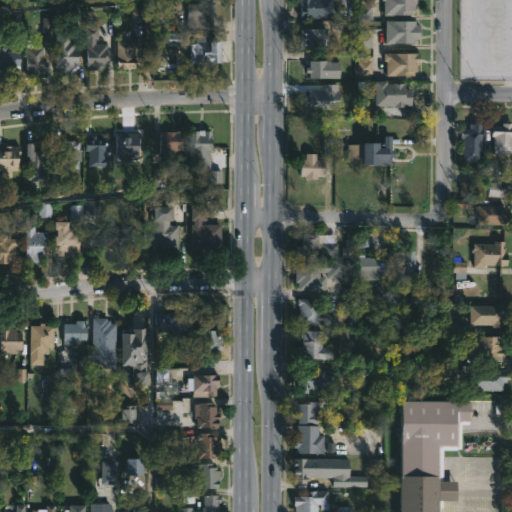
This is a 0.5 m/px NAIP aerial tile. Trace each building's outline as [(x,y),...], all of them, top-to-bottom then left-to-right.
[(334,0),(334,19),(302,18),(302,0),(334,0)] [(416,0),(416,1),(416,4),(413,4),(413,15),(384,15),(384,1),(382,1),(382,0),(416,0)] [(218,27),(218,29),(188,28),(188,4),(216,5),(216,15),(218,15),(218,27)] [(418,21),(418,25),(421,25),(420,38),(417,38),(417,44),(385,43),(386,20),(418,21)] [(95,39),(95,43),(107,44),(107,52),(109,52),(109,64),(105,64),(105,67),(101,67),(101,70),(86,70),(87,28),(98,28),(98,39),(95,39)] [(325,51),(299,51),(299,29),(331,30),(330,40),(329,40),(329,46),(325,46),(325,51)] [(67,34),(67,37),(70,37),(70,42),(76,42),(76,47),(80,46),(80,67),(73,73),(56,73),(56,37),(59,37),(59,34),(67,34)] [(158,73),(169,71),(166,48),(183,45),(182,34),(153,38),(158,73)] [(207,38),(207,41),(221,41),(221,63),(195,63),(195,61),(188,61),(188,43),(195,43),(195,36),(207,36),(207,38)] [(34,40),(34,47),(43,47),(42,61),(47,61),(47,71),(44,71),(44,73),(36,73),(35,75),(25,74),(26,40),(34,40)] [(128,69),(116,69),(117,41),(139,42),(139,53),(136,53),(135,69),(128,69)] [(0,48),(6,48),(6,51),(20,51),(20,70),(15,73),(15,77),(0,77),(0,48)] [(409,51),(409,53),(417,53),(417,74),(409,74),(409,77),(386,76),(386,62),(384,62),(384,53),(404,53),(404,51),(409,51)] [(328,70),(328,80),(310,80),(310,73),(308,73),(308,68),(311,68),(311,61),(331,61),(331,70),(328,70)] [(387,81),(387,83),(406,84),(406,89),(413,89),(412,106),(375,106),(375,81),(387,81)] [(481,120),(481,127),(483,127),(483,136),(481,136),(481,160),(462,160),(464,138),(461,138),(461,122),(469,122),(469,120),(481,120)] [(511,124),(511,154),(495,154),(495,138),(493,138),(493,126),(503,127),(503,124),(511,124)] [(205,131),(205,132),(212,132),(212,140),(214,140),(214,153),(207,152),(207,156),(210,156),(210,167),(197,167),(197,153),(191,152),(191,137),(193,137),(193,132),(205,131)] [(184,132),(183,159),(177,158),(177,152),(169,151),(169,155),(160,155),(161,132),(184,132)] [(138,133),(137,159),(131,158),(131,162),(120,161),(120,158),(114,158),(115,133),(138,133)] [(97,136),(97,139),(111,139),(110,166),(88,165),(89,152),(86,152),(86,140),(89,140),(90,136),(97,136)] [(394,148),(394,150),(397,150),(397,159),(393,159),(393,165),(383,165),(383,167),(366,167),(366,164),(347,164),(347,145),(364,145),(364,142),(377,142),(377,139),(386,140),(386,137),(394,137),(394,148)] [(80,142),(80,150),(82,150),(82,162),(79,162),(79,170),(58,170),(58,154),(56,154),(56,142),(80,142)] [(45,152),(45,179),(42,179),(42,182),(24,181),(25,143),(33,144),(33,151),(45,152)] [(11,170),(11,176),(0,176),(0,145),(19,145),(19,170),(11,170)] [(317,154),(317,160),(326,160),(326,177),(318,177),(318,180),(306,180),(306,177),(302,177),(302,164),(305,164),(305,159),(307,159),(307,154),(317,154)] [(484,197),(461,196),(462,181),(484,181),(484,197)] [(505,183),(489,183),(489,198),(505,198),(505,183)] [(98,200),(97,227),(84,227),(84,200),(98,200)] [(508,204),(508,212),(511,212),(511,224),(479,224),(479,209),(476,209),(476,204),(508,204)] [(205,218),(205,221),(201,221),(201,225),(220,225),(220,252),(190,252),(191,224),(193,224),(193,221),(191,221),(191,207),(205,207),(205,218)] [(178,226),(178,255),(158,255),(158,240),(152,240),(152,221),(154,221),(154,208),(173,208),(173,221),(169,222),(169,225),(178,226)] [(68,220),(68,227),(73,227),(72,235),(77,235),(77,240),(79,240),(79,252),(74,252),(74,256),(65,256),(65,253),(63,252),(57,252),(57,228),(55,228),(55,220),(68,220)] [(34,224),(34,232),(46,232),(46,244),(44,244),(44,261),(23,261),(24,255),(25,255),(25,234),(23,234),(24,224),(34,224)] [(123,245),(123,247),(99,245),(99,247),(90,247),(90,230),(102,230),(102,228),(137,228),(137,246),(123,245)] [(319,232),(319,248),(323,248),(323,242),(338,242),(338,258),(303,258),(304,232),(319,232)] [(0,235),(6,235),(6,239),(17,239),(17,248),(15,248),(15,260),(6,260),(6,264),(0,264),(0,235)] [(506,240),(506,251),(509,251),(509,264),(486,264),(486,266),(474,266),(474,242),(498,243),(498,239),(506,240)] [(414,260),(414,281),(397,281),(397,268),(394,268),(394,252),(407,252),(407,248),(416,248),(416,260),(414,260)] [(362,253),(364,254),(364,256),(380,257),(380,279),(359,279),(359,253),(362,253)] [(341,262),(341,278),(327,278),(327,271),(320,271),(319,276),(326,276),(325,289),(297,289),(297,282),(295,282),(295,267),(298,267),(298,262),(341,262)] [(315,296),(320,297),(319,313),(322,313),(324,310),(338,310),(337,324),(323,324),(323,319),(319,319),(319,325),(295,324),(295,314),(300,314),(300,304),(297,304),(297,297),(315,296)] [(504,315),(504,326),(492,326),(492,323),(470,323),(470,303),(509,304),(509,315),(504,315)] [(162,312),(162,314),(174,314),(174,332),(155,333),(155,312),(162,312)] [(107,318),(107,320),(111,321),(111,324),(114,324),(114,348),(110,348),(110,352),(97,352),(97,348),(93,348),(93,318),(107,318)] [(72,343),(64,343),(64,322),(75,322),(75,319),(87,320),(86,341),(72,341),(72,343)] [(44,324),(44,326),(54,326),(53,348),(48,348),(48,353),(43,353),(43,366),(29,366),(30,325),(39,326),(39,323),(44,324)] [(209,326),(209,331),(222,330),(223,350),(214,357),(209,352),(198,361),(190,352),(197,346),(197,326),(209,326)] [(0,328),(17,329),(17,332),(22,332),(22,349),(16,349),(16,353),(0,352),(0,328)] [(136,357),(136,360),(147,360),(148,389),(141,389),(141,386),(133,386),(133,368),(122,368),(122,330),(147,330),(147,356),(136,357)] [(323,330),(323,347),(334,347),(334,359),(297,358),(297,348),(300,348),(300,345),(304,345),(304,337),(300,337),(301,330),(323,330)] [(504,345),(504,348),(506,348),(507,357),(476,358),(475,335),(503,335),(504,345)] [(473,364),(473,369),(509,369),(509,379),(504,379),(504,390),(470,390),(470,372),(463,372),(463,374),(443,373),(443,372),(434,372),(434,366),(443,366),(443,364),(473,364)] [(332,373),(332,382),(310,384),(310,393),(300,393),(300,380),(297,380),(298,371),(300,371),(300,366),(314,366),(313,369),(329,370),(329,373),(332,373)] [(168,399),(156,399),(156,369),(168,369),(168,399)] [(216,388),(215,396),(192,397),(192,391),(186,391),(187,378),(193,378),(193,374),(218,375),(220,380),(218,385),(216,385),(216,388)] [(404,511),(406,399),(474,400),(474,420),(462,420),(461,445),(443,445),(441,511),(404,511)] [(319,423),(297,422),(298,401),(319,401),(319,423)] [(212,403),(212,407),(217,407),(217,415),(219,415),(219,429),(213,429),(213,430),(196,429),(196,419),(194,419),(194,404),(199,404),(199,403),(212,403)] [(320,424),(320,434),(324,434),(324,453),(297,452),(297,447),(295,447),(296,437),(298,437),(298,424),(320,424)] [(217,436),(219,457),(198,457),(199,448),(194,448),(195,438),(198,438),(198,434),(212,434),(212,435),(217,436)] [(306,457),(306,458),(326,458),(326,477),(310,477),(310,480),(307,480),(307,483),(294,483),(295,481),(295,458),(306,457)] [(116,484),(101,484),(101,460),(116,460),(116,484)] [(143,476),(143,462),(128,462),(128,476),(143,476)] [(213,464),(213,466),(218,466),(218,470),(221,470),(220,488),(191,487),(191,464),(213,464)] [(356,474),(356,475),(374,475),(374,488),(339,487),(339,475),(356,474)] [(318,504),(318,511),(295,511),(295,497),(307,496),(307,490),(329,490),(329,504),(318,504)] [(219,502),(219,511),(181,511),(181,507),(193,507),(193,510),(203,510),(204,494),(220,494),(220,502),(219,502)] [(89,511),(89,503),(111,503),(111,511),(89,511)]
